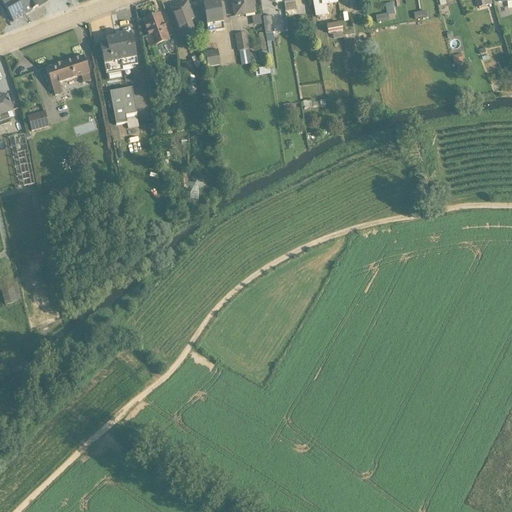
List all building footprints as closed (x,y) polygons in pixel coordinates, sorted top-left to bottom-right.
[(0,0),(0,2),(13,23),(25,16),(14,0),(0,0)] [(45,3),(46,3),(47,3),(45,0),(14,0),(25,16),(38,8),(37,8),(45,3)] [(252,0),(231,0),(234,18),(245,16),(245,18),(254,16),(254,15),(255,14),(252,0)] [(282,0),(285,12),(285,13),(296,11),(293,0),(282,0)] [(311,0),(315,18),(327,16),(325,7),(337,5),(336,0),(311,0)] [(475,0),(478,9),(492,5),(490,0),(475,0)] [(511,0),(496,0),(497,4),(507,3),(508,10),(511,9),(511,0)] [(209,3),(202,4),(207,33),(224,31),(219,2),(212,3),(212,4),(209,5),(209,3)] [(170,9),(180,41),(195,35),(191,22),(193,21),(186,3),(170,9)] [(427,19),(425,12),(413,14),(414,21),(426,19),(427,19)] [(387,14),(375,17),(376,24),(395,20),(394,16),(387,17),(387,14)] [(149,49),(169,42),(159,15),(142,21),(148,38),(145,40),(149,49)] [(262,25),(261,15),(251,17),(253,27),(262,25)] [(271,17),(262,19),(265,35),(274,34),(271,17)] [(332,35),(333,40),(342,39),(343,39),(340,23),(326,26),(327,34),(328,34),(328,36),(332,35)] [(354,39),(352,30),(342,32),(343,41),(354,39)] [(130,33),(123,34),(124,34),(115,36),(115,38),(105,40),(105,41),(99,43),(105,75),(106,75),(108,83),(122,80),(121,72),(122,72),(121,68),(137,65),(130,33)] [(246,34),(245,34),(235,36),(237,51),(241,66),(251,64),(250,61),(256,60),(255,55),(252,54),(252,53),(248,54),(248,51),(248,50),(246,34)] [(270,41),(266,41),(271,71),(274,70),(270,41)] [(204,52),(207,69),(220,66),(217,50),(204,52)] [(266,52),(257,54),(258,60),(267,58),(266,52)] [(453,56),(455,64),(464,62),(462,54),(453,56)] [(88,76),(89,75),(83,57),(59,65),(55,67),(54,66),(45,69),(54,97),(62,95),(59,85),(80,78),(83,84),(90,82),(88,76)] [(193,75),(190,63),(182,65),(185,77),(187,93),(188,93),(196,91),(193,75)] [(255,73),(256,77),(270,75),(268,67),(258,69),(258,72),(255,73)] [(136,115),(131,89),(109,93),(115,126),(126,124),(125,117),(136,115)] [(0,123),(9,120),(7,114),(13,112),(7,95),(0,97),(0,123)] [(44,113),(27,118),(31,133),(48,128),(44,113)] [(13,137),(18,150),(27,147),(23,134),(13,137)] [(21,301),(15,281),(0,285),(0,288),(5,306),(21,301)]
